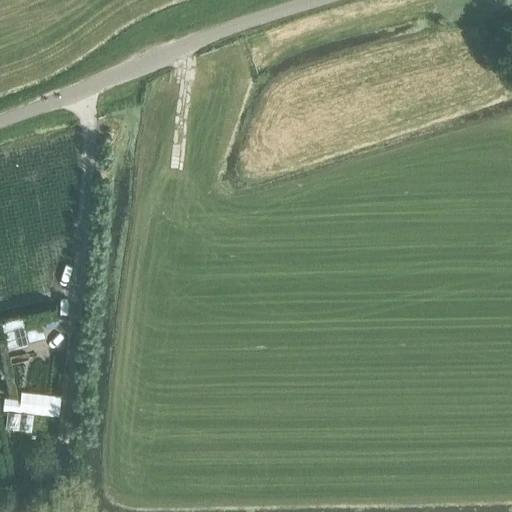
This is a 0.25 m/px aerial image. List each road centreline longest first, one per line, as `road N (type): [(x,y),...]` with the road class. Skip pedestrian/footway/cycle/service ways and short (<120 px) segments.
road 1 (track): [(59,505),(90,119),(82,90)]
road 2 (tertiary): [(0,118),(340,0)]
